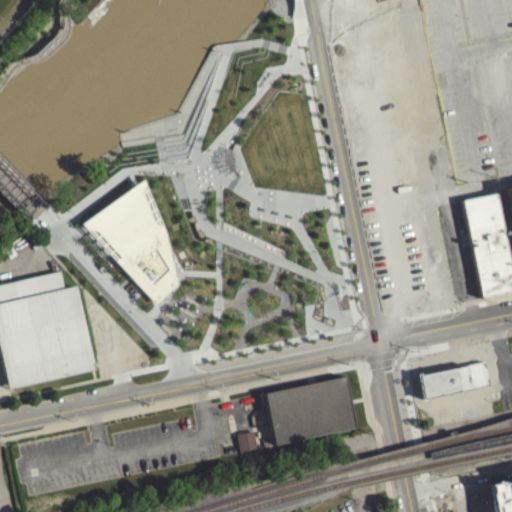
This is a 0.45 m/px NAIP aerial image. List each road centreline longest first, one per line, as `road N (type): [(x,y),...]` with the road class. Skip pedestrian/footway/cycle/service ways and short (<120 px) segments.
road 1 (tertiary): [(511,313),(376,353),(0,430)]
road 2 (residential): [(307,0),(409,511)]
road 3 (residential): [(182,393),(172,360),(49,235)]
